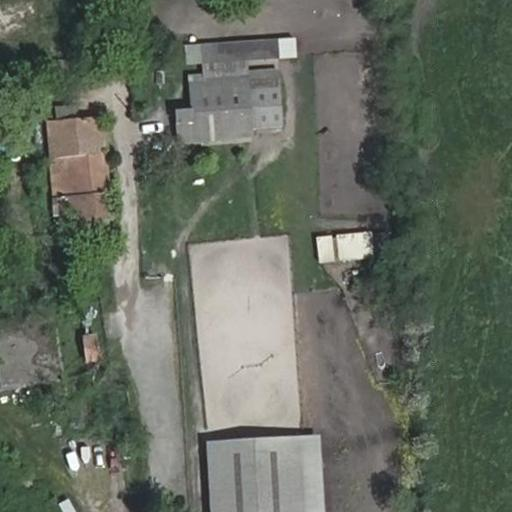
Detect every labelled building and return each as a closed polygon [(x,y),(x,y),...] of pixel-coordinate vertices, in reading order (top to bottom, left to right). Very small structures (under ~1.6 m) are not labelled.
[(41,38),(41,56),(70,57),(71,39),(41,38)] [(0,66),(0,96),(65,91),(63,61),(0,66)] [(192,87),(194,122),(251,119),(249,85),(192,87)] [(75,106),(53,107),(54,120),(75,119),(75,106)] [(251,119),(194,122),(195,140),(252,137),(251,119)] [(51,125),(55,166),(106,160),(102,121),(51,125)] [(106,160),(55,166),(59,206),(110,201),(106,160)] [(110,201),(59,206),(61,224),(112,220),(110,201)] [(112,220),(61,224),(63,245),(114,240),(112,220)] [(45,265),(49,303),(91,298),(88,262),(45,265)] [(54,320),(0,319),(0,386),(54,387),(54,320)] [(83,335),(80,363),(96,364),(99,337),(83,335)] [(311,511),(304,436),(209,444),(215,511),(311,511)]
